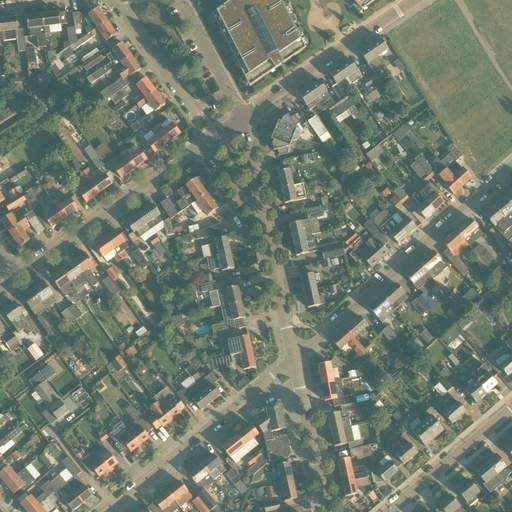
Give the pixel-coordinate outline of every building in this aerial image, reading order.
[(305,49),(280,0),(233,0),(212,15),(221,32),(223,30),(230,41),(226,43),(235,59),(237,57),(244,67),(240,70),(249,87),(305,49)] [(377,0),(352,0),(361,11),(377,0)] [(472,0),(476,6),(477,6),(480,10),(479,11),(509,56),(511,53),(511,31),(490,0),(472,0)] [(511,4),(510,0),(497,0),(509,18),(511,16),(511,4)] [(90,33),(107,22),(98,8),(88,15),(93,23),(84,30),(88,35),(90,33)] [(425,9),(415,16),(427,35),(438,28),(425,9)] [(58,13),(42,15),(45,36),(50,35),(49,27),(67,25),(66,13),(58,13)] [(82,30),(79,13),(72,14),(74,28),(75,31),(80,30),(82,30)] [(46,47),(45,36),(42,15),(26,17),(28,30),(29,29),(30,37),(36,37),(38,48),(46,47)] [(415,16),(405,23),(417,42),(427,35),(415,16)] [(16,18),(0,20),(3,42),(17,40),(16,31),(18,30),(16,18)] [(107,22),(90,33),(93,38),(100,33),(106,42),(116,35),(107,22)] [(405,23),(395,30),(407,49),(417,42),(405,23)] [(66,29),(69,42),(70,47),(74,44),(77,42),(76,35),(75,31),(74,28),(66,29)] [(445,33),(429,49),(438,57),(454,41),(445,33)] [(24,39),(17,40),(18,52),(25,52),(24,39)] [(377,57),(386,51),(388,50),(384,44),(386,43),(383,39),(381,40),(380,39),(370,46),(377,57)] [(454,41),(438,57),(447,66),(463,50),(454,41)] [(114,68),(131,56),(122,43),(112,50),(113,52),(106,56),(111,63),(104,68),(108,73),(114,68)] [(99,53),(94,46),(81,56),(84,61),(85,62),(89,60),(99,53)] [(382,64),(377,57),(370,46),(360,53),(367,64),(374,74),(378,71),(376,69),(382,64)] [(36,63),(34,48),(26,49),(28,64),(36,63)] [(463,50),(447,66),(456,74),(472,58),(463,50)] [(99,53),(89,60),(94,67),(104,60),(99,53)] [(131,77),(140,70),(131,56),(114,68),(123,80),(130,75),(131,77)] [(472,58),(456,74),(465,83),(480,67),(472,58)] [(351,85),(362,78),(350,60),(339,67),(347,78),(351,85)] [(392,70),(399,66),(396,62),(389,66),(392,70)] [(50,67),(55,76),(60,74),(55,64),(50,67)] [(339,67),(329,74),(337,85),(332,89),(339,100),(347,111),(353,106),(346,96),(342,91),(349,86),(345,79),(347,78),(339,67)] [(465,83),(474,91),(489,75),(480,67),(465,83)] [(51,83),(48,73),(38,76),(40,86),(51,83)] [(373,83),(379,79),(377,75),(370,79),(373,83)] [(489,75),(474,91),(483,100),(498,84),(489,75)] [(137,105),(155,91),(146,79),(136,86),(142,95),(133,101),(137,105)] [(377,90),(373,83),(370,79),(364,84),(371,94),(365,98),(368,103),(379,95),(376,90),(377,90)] [(106,101),(107,100),(123,89),(117,81),(100,93),(106,101)] [(319,81),(309,88),(324,110),(327,108),(334,104),(327,92),(319,81)] [(205,94),(209,91),(204,84),(200,87),(205,94)] [(498,84),(483,100),(491,108),(507,92),(498,84)] [(297,97),(297,98),(300,102),(302,100),(306,106),(309,111),(316,106),(320,113),(324,110),(309,88),(298,95),(299,96),(298,98),(297,97)] [(128,96),(123,89),(107,100),(108,102),(111,100),(115,106),(128,96)] [(45,104),(54,98),(48,90),(39,96),(45,104)] [(155,91),(137,105),(139,109),(141,108),(146,116),(150,113),(154,111),(155,112),(165,105),(155,91)] [(27,105),(29,100),(22,96),(19,102),(27,105)] [(334,119),(340,115),(347,111),(339,100),(334,104),(327,108),(334,119)] [(126,106),(123,102),(113,109),(116,113),(126,106)] [(511,117),(507,112),(498,121),(511,134),(511,117)] [(154,119),(150,113),(146,116),(136,123),(140,129),(149,123),(150,122),(154,119)] [(278,122),(274,131),(293,138),(296,129),(295,127),(300,124),(295,116),(290,119),(287,115),(282,119),(281,123),(278,122)] [(154,119),(150,122),(155,128),(159,124),(161,123),(156,117),(154,119)] [(316,117),(307,122),(316,134),(319,139),(327,133),(316,117)] [(159,124),(155,128),(167,144),(180,134),(173,124),(172,125),(168,120),(160,126),(159,124)] [(511,134),(498,121),(489,130),(506,146),(511,139),(511,134)] [(150,122),(146,125),(150,131),(151,131),(155,128),(150,122)] [(398,141),(411,130),(405,123),(392,134),(398,141)] [(151,132),(143,138),(147,143),(147,144),(154,154),(167,144),(155,128),(151,131),(151,132)] [(489,130),(481,139),(497,154),(506,146),(489,130)] [(274,131),(271,140),(274,141),(272,144),(273,151),(278,150),(279,156),(288,154),(286,148),(289,148),(293,138),(274,131)] [(415,142),(415,143),(415,144),(416,145),(416,146),(417,146),(417,147),(418,148),(419,148),(420,148),(421,148),(422,148),(423,148),(424,148),(425,147),(419,140),(417,138),(416,140),(415,142)] [(481,139),(472,147),(488,163),(497,154),(481,139)] [(104,165),(115,158),(104,143),(93,150),(104,165)] [(134,170),(147,160),(136,145),(127,152),(125,150),(120,143),(117,145),(122,152),(122,153),(134,170)] [(98,170),(104,165),(93,150),(89,145),(83,149),(98,170)] [(461,157),(451,145),(446,149),(457,161),(461,157)] [(383,152),(378,146),(373,149),(378,156),(383,152)] [(345,157),(351,153),(346,147),(341,151),(345,157)] [(472,147),(464,156),(480,172),(488,163),(472,147)] [(357,159),(362,155),(357,148),(352,152),(357,159)] [(120,179),(134,170),(122,153),(117,155),(122,162),(113,169),(120,179)] [(313,162),(312,154),(300,157),(302,164),(313,162)] [(420,155),(414,160),(421,169),(426,164),(427,163),(420,155)] [(462,169),(455,162),(450,166),(448,163),(444,167),(462,187),(471,179),(462,168),(462,169)] [(367,171),(372,166),(370,163),(364,168),(367,171)] [(436,174),(434,172),(426,164),(421,169),(430,179),(434,175),(436,174)] [(48,176),(55,172),(50,165),(43,170),(48,176)] [(462,187),(444,167),(442,165),(434,172),(436,174),(434,175),(453,195),(462,187)] [(12,184),(28,174),(24,169),(9,178),(12,184)] [(112,185),(105,174),(96,181),(88,169),(84,173),(99,194),(112,185)] [(430,179),(421,169),(415,174),(424,184),(430,179)] [(280,182),(281,188),(293,186),(289,170),(278,172),(279,178),(276,178),(277,183),(280,182)] [(99,194),(84,173),(80,175),(88,186),(78,193),(86,203),(95,197),(99,194)] [(185,210),(191,205),(207,194),(196,179),(186,186),(191,193),(177,203),(183,211),(184,210),(185,210)] [(285,204),(296,202),(293,186),(281,188),(285,204)] [(353,188),(347,193),(350,196),(349,197),(356,204),(363,198),(356,190),(355,191),(353,188)] [(421,195),(435,212),(444,203),(435,193),(434,194),(429,188),(421,195)] [(381,194),(385,198),(390,194),(386,189),(381,194)] [(394,194),(395,195),(396,194),(403,203),(408,199),(399,189),(394,194)] [(18,197),(17,196),(14,190),(8,193),(13,201),(15,199),(18,197)] [(435,212),(421,195),(419,193),(418,194),(417,192),(411,197),(420,206),(416,210),(425,220),(433,214),(435,212)] [(207,194),(191,205),(198,215),(203,211),(207,216),(217,209),(212,202),(207,194)] [(396,194),(395,195),(389,201),(397,209),(403,203),(396,194)] [(26,201),(38,218),(42,215),(45,212),(35,198),(30,201),(26,196),(23,198),(26,201)] [(64,219),(53,202),(49,197),(45,200),(53,211),(44,218),(51,228),(64,219)] [(312,207),(323,204),(322,198),(311,200),(312,207)] [(9,212),(19,205),(15,199),(13,201),(5,206),(9,212)] [(78,209),(70,199),(62,205),(57,199),(53,202),(64,219),(78,209)] [(511,207),(504,199),(499,202),(493,208),(504,220),(511,229),(511,221),(511,220),(511,207)] [(167,201),(160,205),(171,220),(177,215),(167,201)] [(144,211),(140,214),(151,230),(162,222),(162,221),(158,216),(160,215),(153,205),(148,208),(147,206),(143,209),(144,211)] [(301,222),(289,225),(293,240),(312,236),(320,234),(319,228),(316,226),(310,228),(308,220),(323,217),(320,207),(312,209),(312,208),(303,210),(305,220),(301,221),(301,222)] [(484,216),(505,239),(508,242),(511,238),(511,229),(504,220),(493,208),(484,216)] [(10,235),(27,223),(29,221),(29,222),(36,217),(32,212),(17,222),(11,214),(1,221),(2,223),(10,235)] [(393,218),(407,236),(416,228),(402,213),(398,216),(397,215),(393,218)] [(131,220),(126,224),(127,225),(133,234),(136,232),(140,237),(151,230),(140,214),(135,218),(133,216),(129,218),(131,220)] [(404,240),(407,236),(393,218),(392,219),(392,218),(379,229),(386,238),(389,235),(398,245),(400,243),(402,244),(404,241),(404,240)] [(174,234),(171,222),(168,219),(163,223),(166,236),(174,234)] [(464,241),(478,228),(470,219),(456,232),(464,241)] [(364,225),(369,231),(374,227),(369,221),(364,225)] [(19,248),(30,241),(23,232),(30,227),(27,223),(10,235),(19,248)] [(361,240),(367,235),(360,227),(353,232),(354,233),(354,232),(361,240)] [(210,228),(196,233),(197,240),(212,237),(210,228)] [(370,240),(365,244),(380,261),(389,253),(383,247),(388,243),(375,228),(370,233),(379,242),(376,246),(370,240)] [(128,248),(125,242),(116,231),(105,238),(114,250),(118,255),(121,261),(125,258),(122,253),(128,248)] [(350,250),(353,247),(361,240),(354,232),(354,233),(343,242),(350,250)] [(456,232),(442,244),(454,257),(450,261),(448,259),(448,260),(464,278),(470,272),(457,257),(468,247),(463,241),(464,241),(456,232)] [(148,240),(153,247),(160,242),(155,235),(148,240)] [(316,252),(312,236),(293,240),(296,256),(316,252)] [(216,244),(208,246),(211,257),(211,258),(215,257),(230,254),(227,237),(215,240),(216,244)] [(105,238),(94,246),(103,258),(114,250),(105,238)] [(361,240),(353,247),(363,258),(362,259),(371,269),(380,261),(365,244),(361,240)] [(321,251),(323,261),(329,260),(345,256),(343,246),(321,251)] [(479,246),(473,251),(482,261),(485,265),(488,269),(496,262),(484,248),(482,249),(479,246)] [(149,265),(138,250),(131,255),(142,270),(149,265)] [(433,252),(419,264),(427,273),(441,260),(433,252)] [(99,283),(88,269),(93,266),(85,254),(75,261),(83,273),(93,287),(99,283)] [(212,261),(211,263),(211,264),(212,265),(212,266),(213,268),(214,268),(215,269),(216,269),(217,270),(218,270),(221,269),(222,272),(234,269),(230,254),(215,257),(214,258),(213,259),(212,260),(212,261)] [(75,261),(61,271),(78,294),(83,291),(84,290),(79,284),(84,281),(80,275),(83,273),(75,261)] [(419,264),(405,276),(418,290),(431,278),(427,273),(419,264)] [(312,265),(302,266),(302,274),(313,273),(312,265)] [(491,273),(497,281),(505,276),(500,267),(491,273)] [(118,278),(112,268),(105,272),(109,277),(112,282),(118,278)] [(78,294),(61,271),(51,278),(63,295),(69,291),(73,298),(81,310),(86,306),(81,299),(78,294)] [(303,287),(304,293),(316,290),(313,274),(301,277),(302,282),(299,283),(300,287),(303,287)] [(201,277),(202,286),(212,283),(211,275),(201,277)] [(112,282),(109,277),(102,282),(113,297),(120,292),(112,282)] [(46,309),(57,302),(44,283),(33,291),(46,309)] [(212,283),(202,286),(199,286),(201,293),(207,292),(208,294),(215,293),(212,283)] [(225,290),(217,291),(221,308),(241,303),(239,294),(242,293),(240,286),(233,288),(232,283),(223,285),(225,290)] [(434,293),(440,288),(436,283),(430,289),(434,293)] [(396,284),(382,297),(390,306),(391,305),(395,310),(408,298),(404,294),(396,284)] [(304,293),(308,309),(325,304),(323,296),(318,297),(316,290),(304,293)] [(22,298),(35,317),(46,309),(33,291),(22,298)] [(473,291),(469,294),(475,301),(479,297),(473,291)] [(382,297),(368,309),(376,318),(377,318),(378,319),(382,324),(388,318),(396,311),(395,310),(391,305),(390,306),(382,297)] [(165,301),(168,311),(174,310),(171,299),(165,301)] [(411,304),(417,312),(421,316),(427,311),(417,299),(411,304)] [(461,301),(458,305),(464,311),(468,308),(461,301)] [(241,303),(221,308),(224,323),(211,326),(213,335),(217,334),(230,331),(231,331),(229,321),(233,320),(233,321),(245,319),(241,303)] [(35,336),(41,332),(32,321),(29,315),(24,319),(21,315),(22,314),(15,304),(4,313),(18,334),(24,330),(28,335),(32,332),(35,336)] [(82,316),(74,304),(68,309),(76,320),(81,317),(82,316)] [(460,315),(453,308),(447,313),(454,320),(460,315)] [(76,320),(68,309),(61,314),(69,325),(76,320)] [(32,321),(41,332),(46,328),(38,317),(32,321)] [(152,329),(157,334),(159,338),(168,331),(166,328),(172,323),(171,321),(168,317),(152,329)] [(346,329),(354,338),(367,326),(359,317),(346,329)] [(462,330),(467,326),(463,321),(457,326),(462,330)] [(396,338),(387,327),(381,333),(390,343),(396,338)] [(353,339),(354,338),(346,329),(331,342),(340,351),(348,344),(360,358),(357,360),(365,369),(373,361),(366,353),(362,349),(353,339)] [(230,331),(217,334),(218,341),(232,338),(230,331)] [(419,336),(426,344),(432,339),(425,331),(419,336)] [(9,349),(19,343),(12,333),(3,340),(9,349)] [(448,346),(456,339),(450,333),(442,340),(448,346)] [(227,341),(230,357),(252,352),(248,336),(227,341)] [(436,336),(427,344),(430,346),(438,339),(436,336)] [(511,341),(510,339),(505,343),(507,346),(500,351),(504,355),(495,362),(499,367),(507,377),(511,372),(511,341)] [(362,349),(366,353),(372,348),(368,343),(362,349)] [(35,344),(27,350),(36,361),(43,356),(35,344)] [(120,352),(126,348),(123,344),(117,348),(120,352)] [(133,346),(125,352),(130,359),(138,354),(133,346)] [(230,357),(219,359),(222,370),(231,368),(230,365),(242,363),(244,371),(255,368),(252,352),(230,357)] [(452,354),(447,358),(456,369),(457,368),(463,375),(467,372),(461,365),(459,363),(452,354)] [(126,366),(119,357),(112,363),(119,372),(126,366)] [(406,365),(399,357),(393,362),(396,365),(393,367),(396,371),(399,369),(400,370),(406,365)] [(468,373),(486,395),(497,385),(487,373),(488,372),(483,366),(479,369),(475,365),(470,369),(463,360),(459,363),(461,365),(467,372),(468,373)] [(416,361),(409,367),(414,372),(421,365),(416,361)] [(55,372),(59,369),(53,362),(49,364),(55,372)] [(79,367),(87,377),(92,373),(84,363),(79,367)] [(320,376),(321,383),(333,381),(330,363),(318,365),(319,371),(317,372),(317,377),(320,376)] [(201,379),(191,365),(185,370),(195,383),(201,379)] [(28,382),(35,390),(45,382),(55,374),(49,366),(28,382)] [(80,369),(75,373),(82,382),(87,379),(80,369)] [(439,374),(441,376),(452,389),(458,383),(445,369),(439,374)] [(201,381),(207,389),(202,392),(202,393),(210,404),(220,396),(212,385),(218,381),(212,373),(201,381)] [(464,382),(458,387),(463,393),(465,392),(475,404),(486,395),(468,373),(464,376),(461,379),(464,382)] [(385,386),(376,376),(371,381),(379,391),(385,386)] [(447,393),(452,389),(441,376),(436,381),(447,393)] [(333,381),(321,383),(324,402),(332,400),(333,407),(340,406),(353,404),(352,396),(342,397),(339,380),(333,381)] [(100,381),(95,385),(99,391),(104,388),(100,381)] [(42,414),(45,417),(51,425),(57,420),(59,421),(69,414),(45,382),(35,390),(49,409),(42,414)] [(184,389),(177,395),(184,404),(191,398),(193,400),(192,400),(193,401),(201,411),(210,404),(202,393),(202,392),(195,383),(189,388),(186,391),(184,389)] [(14,387),(9,391),(13,396),(18,392),(14,387)] [(184,408),(178,400),(177,398),(176,399),(169,391),(161,397),(163,399),(157,403),(172,421),(181,413),(180,412),(184,408)] [(457,403),(456,403),(452,397),(443,405),(448,410),(443,415),(451,425),(465,412),(457,403)] [(384,407),(379,401),(373,406),(378,412),(384,407)] [(290,455),(280,404),(277,402),(266,409),(266,413),(254,422),(263,432),(265,441),(266,445),(268,462),(272,462),(288,458),(290,455)] [(172,421),(157,403),(143,414),(156,430),(161,426),(162,428),(172,421)] [(340,406),(342,412),(327,415),(331,431),(350,427),(347,413),(355,411),(353,404),(340,406)] [(131,405),(126,409),(136,421),(140,427),(146,434),(153,429),(138,410),(136,410),(131,405)] [(428,418),(422,424),(434,439),(444,431),(440,427),(445,422),(432,407),(424,414),(428,418)] [(95,410),(90,414),(96,421),(99,419),(100,415),(95,410)] [(407,421),(413,417),(410,411),(404,415),(407,421)] [(1,415),(0,416),(0,427),(6,422),(7,423),(13,417),(8,412),(3,417),(1,415)] [(399,414),(393,419),(406,433),(411,429),(413,432),(412,432),(420,442),(425,447),(430,442),(434,439),(422,424),(421,424),(417,419),(409,426),(399,414)] [(127,428),(140,446),(149,438),(146,434),(140,427),(136,421),(127,428)] [(113,431),(108,435),(115,443),(114,445),(121,454),(128,449),(131,453),(140,446),(127,428),(127,429),(123,424),(121,425),(119,426),(115,429),(113,432),(113,431)] [(251,425),(236,437),(244,446),(258,435),(251,425)] [(358,425),(352,427),(354,441),(361,440),(358,425)] [(18,427),(10,433),(14,438),(22,432),(18,427)] [(334,447),(346,444),(348,443),(349,450),(369,446),(367,439),(354,442),(350,427),(331,431),(334,447)] [(105,433),(98,439),(101,442),(108,437),(105,433)] [(390,452),(386,455),(387,456),(391,461),(397,468),(402,465),(403,466),(417,454),(409,444),(402,436),(397,441),(403,449),(395,456),(391,451),(390,452)] [(0,457),(1,457),(0,455),(0,448),(3,446),(3,447),(10,442),(6,437),(0,441),(0,457)] [(244,446),(236,437),(230,441),(229,439),(225,442),(227,444),(222,449),(229,458),(230,457),(235,463),(249,453),(244,446)] [(52,443),(45,448),(50,455),(57,450),(52,443)] [(265,463),(268,462),(266,445),(252,457),(255,462),(261,468),(266,465),(265,463)] [(369,446),(349,451),(351,458),(356,457),(356,459),(371,456),(369,446)] [(17,452),(12,456),(16,461),(21,457),(17,452)] [(93,452),(80,462),(87,471),(92,478),(96,475),(99,478),(105,473),(106,475),(110,473),(99,459),(96,455),(93,452)] [(108,452),(99,459),(110,473),(113,470),(112,468),(117,463),(114,459),(108,452)] [(201,465),(213,481),(226,471),(213,455),(201,465)] [(374,472),(367,474),(369,484),(376,482),(377,482),(378,483),(379,483),(380,482),(381,482),(382,482),(383,481),(384,483),(397,472),(389,463),(391,461),(387,456),(379,463),(383,468),(378,471),(376,464),(373,464),(372,465),(374,472)] [(511,473),(497,456),(486,465),(501,482),(511,473)] [(66,469),(59,475),(60,476),(66,484),(82,504),(85,502),(86,503),(88,503),(91,501),(91,499),(90,498),(91,497),(92,497),(91,495),(84,486),(77,477),(81,473),(69,457),(61,463),(66,469)] [(255,462),(252,457),(246,462),(250,467),(255,462)] [(289,463),(288,458),(272,462),(273,467),(277,466),(280,477),(274,479),(276,485),(293,481),(289,463)] [(374,472),(372,465),(372,464),(351,469),(349,458),(337,461),(341,479),(353,476),(366,473),(367,473),(367,474),(374,472)] [(47,460),(43,464),(48,470),(52,466),(47,460)] [(31,463),(20,472),(30,483),(40,475),(31,463)] [(256,464),(252,468),(256,473),(260,469),(256,464)] [(188,476),(202,493),(215,482),(213,481),(201,465),(188,476)] [(486,465),(476,473),(485,484),(483,486),(490,494),(502,484),(501,482),(486,465)] [(1,483),(4,487),(16,476),(8,467),(0,473),(0,478),(3,481),(1,483)] [(240,481),(232,470),(226,475),(234,485),(239,482),(240,481)] [(369,484),(367,474),(367,473),(366,473),(353,476),(341,479),(345,497),(357,495),(356,489),(369,486),(369,484)] [(16,476),(4,487),(7,490),(9,489),(14,494),(24,486),(16,476)] [(55,480),(50,484),(52,488),(54,493),(55,494),(58,493),(63,491),(68,498),(64,501),(65,501),(64,502),(65,502),(72,511),(78,508),(82,504),(66,484),(60,476),(55,480)] [(474,487),(468,480),(456,490),(467,503),(474,496),(479,502),(486,496),(477,485),(474,487)] [(31,496),(20,505),(26,511),(31,511),(54,493),(52,488),(50,484),(50,483),(49,482),(49,481),(45,485),(49,490),(44,494),(35,501),(31,496)] [(293,481),(282,483),(283,489),(286,502),(297,499),(293,481)] [(167,492),(175,502),(180,508),(193,498),(180,482),(167,492)] [(262,489),(254,491),(256,498),(264,496),(262,489)] [(154,503),(161,511),(162,511),(175,502),(167,492),(154,503)] [(504,502),(494,492),(490,497),(499,507),(504,502)] [(59,511),(53,504),(57,500),(55,494),(54,493),(31,511),(59,511)] [(463,511),(450,496),(438,506),(443,511),(441,511),(463,511)] [(209,511),(211,511),(204,503),(201,499),(199,497),(192,503),(199,511),(209,511)] [(264,511),(275,511),(280,511),(278,502),(263,505),(264,511)]
